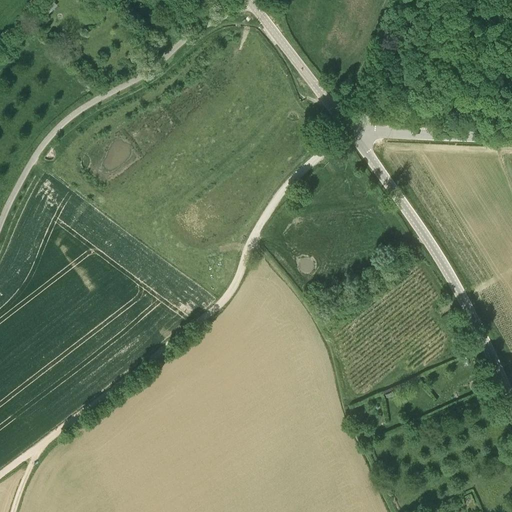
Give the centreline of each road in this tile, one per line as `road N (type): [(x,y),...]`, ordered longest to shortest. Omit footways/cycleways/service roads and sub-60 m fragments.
road 1 (unclassified): [(0,225),(34,156),(63,122),(251,2)]
road 2 (tertiary): [(511,403),(438,256),(348,127)]
road 3 (track): [(254,237),(219,304),(39,447)]
road 4 (unclassified): [(348,127),(369,113),(449,103),(468,93),(476,72),(473,0)]
road 5 (unclassified): [(348,127),(511,136)]
road 6 (tertiary): [(348,127),(251,2)]
road 7 (track): [(348,127),(280,195),(254,237)]
road 8 (track): [(348,127),(403,0)]
